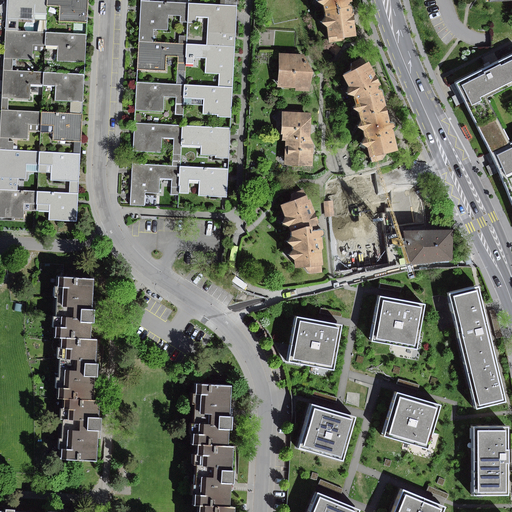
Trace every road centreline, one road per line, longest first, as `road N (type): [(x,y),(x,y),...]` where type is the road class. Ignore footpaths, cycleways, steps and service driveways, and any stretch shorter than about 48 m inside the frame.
road 1 (residential): [(108,0),(99,193),(128,254),(227,323),(253,363),(264,413),(259,511)]
road 2 (primary): [(383,0),(511,308)]
